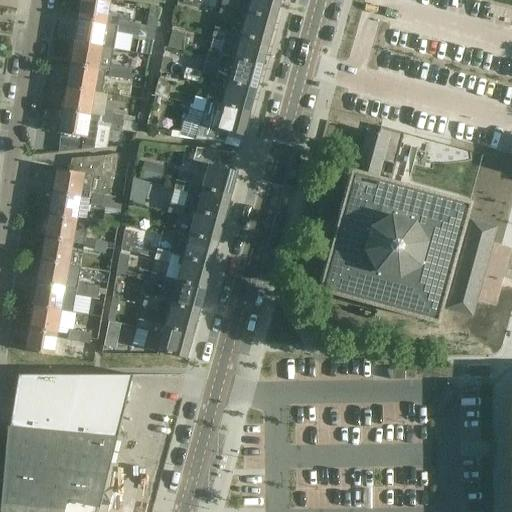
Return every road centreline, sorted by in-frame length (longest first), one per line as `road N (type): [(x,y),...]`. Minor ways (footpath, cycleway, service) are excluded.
road 1 (residential): [(184,511),(322,0)]
road 2 (residential): [(37,0),(0,238)]
